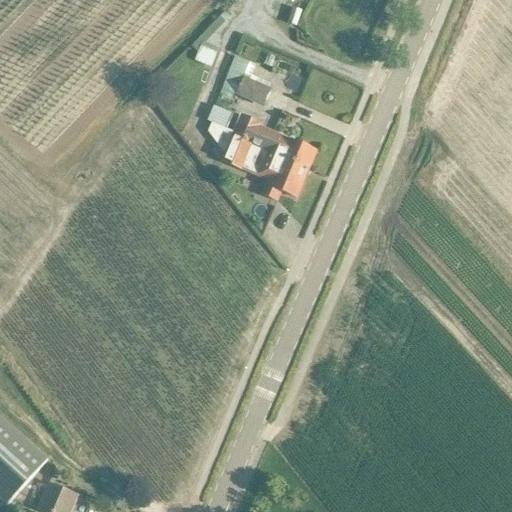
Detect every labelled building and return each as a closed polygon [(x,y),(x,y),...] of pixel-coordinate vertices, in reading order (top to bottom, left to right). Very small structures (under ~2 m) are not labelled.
[(195,62),(210,68),(219,49),(203,42),(195,62)] [(263,106),(270,90),(249,82),(256,67),(237,58),(220,95),(232,101),(236,94),(263,106)] [(239,115),(231,135),(230,136),(253,145),(266,150),(309,167),(315,152),(290,142),(260,129),(262,125),(239,115)] [(309,167),(266,150),(253,145),(230,136),(225,133),(227,130),(210,123),(207,131),(218,145),(213,150),(222,162),(242,171),(246,161),(266,169),(262,177),(268,180),(262,195),(277,201),(281,192),(296,198),(309,167)] [(0,499),(7,506),(48,461),(0,416),(0,499)] [(39,511),(41,511),(70,511),(77,497),(48,486),(39,511)]
